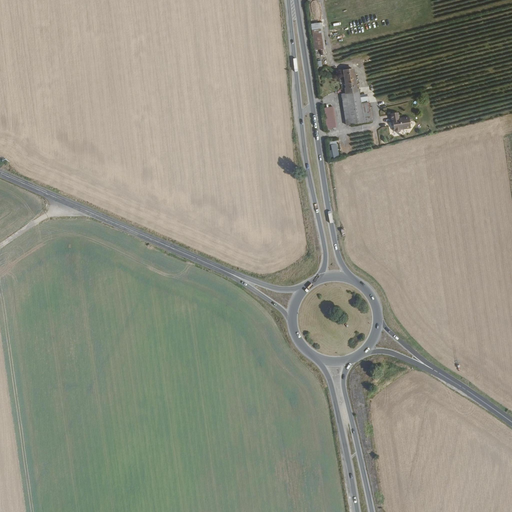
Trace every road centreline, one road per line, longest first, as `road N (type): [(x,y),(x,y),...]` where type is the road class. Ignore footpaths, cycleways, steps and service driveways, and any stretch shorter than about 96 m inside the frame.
road 1 (primary): [(352,277),(334,254),(294,0)]
road 2 (primary): [(286,0),(304,166),(324,258),(318,276)]
road 3 (secondary): [(201,259),(0,172)]
road 4 (primary): [(312,357),(328,377),(356,511)]
road 5 (primary): [(372,511),(340,377),(353,357)]
